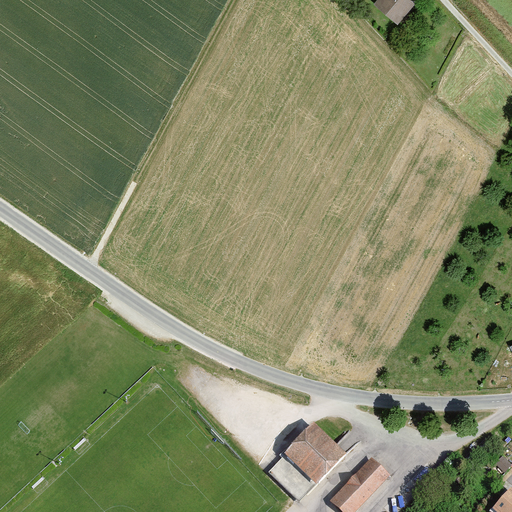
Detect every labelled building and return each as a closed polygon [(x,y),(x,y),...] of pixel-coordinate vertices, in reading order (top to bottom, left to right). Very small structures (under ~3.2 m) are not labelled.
[(377,0),(375,3),(399,24),(417,4),(412,0),(377,0)] [(315,425),(269,474),(303,505),(349,456),(315,425)] [(497,465),(506,473),(511,467),(511,466),(504,458),(497,465)] [(341,511),(358,511),(391,477),(372,460),(332,503),(341,511)] [(511,511),(511,488),(510,487),(493,508),(497,511),(511,511)]
